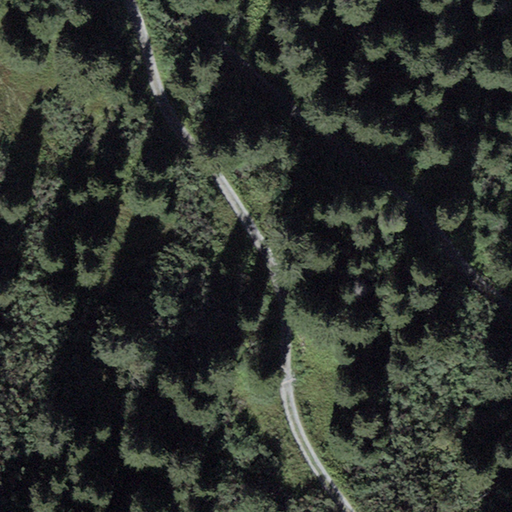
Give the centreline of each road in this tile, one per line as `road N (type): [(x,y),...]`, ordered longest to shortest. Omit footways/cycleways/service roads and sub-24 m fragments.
road 1 (track): [(350,511),(297,427),(277,278),(217,169),(161,97),(129,0)]
road 2 (track): [(185,0),(247,68),(423,213),(511,307)]
